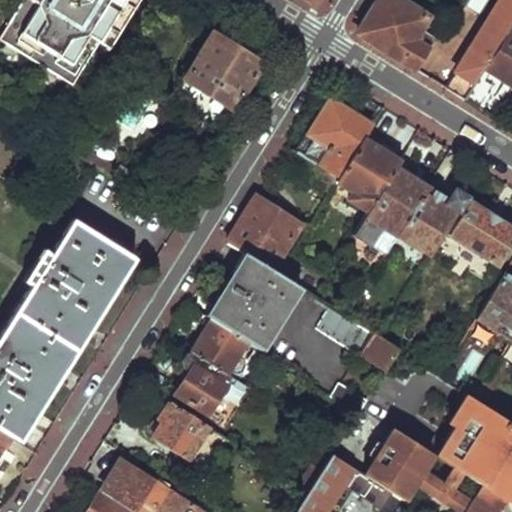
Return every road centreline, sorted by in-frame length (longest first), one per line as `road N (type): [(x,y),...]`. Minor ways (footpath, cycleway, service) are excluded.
road 1 (residential): [(27,511),(323,37)]
road 2 (residential): [(323,37),(511,155)]
